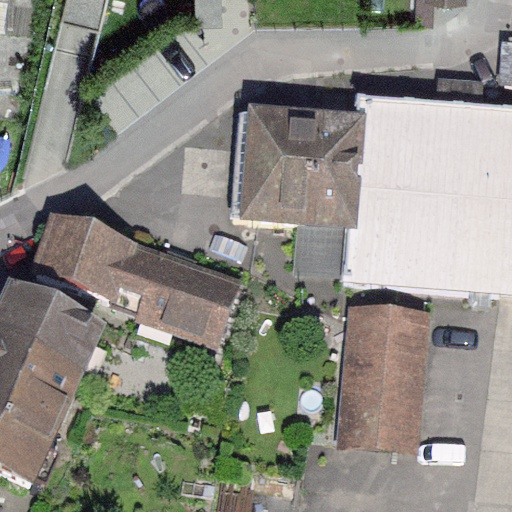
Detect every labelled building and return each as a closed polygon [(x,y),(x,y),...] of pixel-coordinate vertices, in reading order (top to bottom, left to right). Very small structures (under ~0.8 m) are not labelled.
[(506,118),(357,107),(355,135),(348,236),(344,287),(511,299),(511,48),(511,49),(506,118)] [(348,236),(355,135),(249,127),(241,227),(348,236)] [(163,267),(58,229),(39,282),(144,319),(163,267)] [(237,293),(163,267),(144,319),(142,325),(216,351),(237,293)] [(16,300),(0,340),(0,347),(81,383),(100,342),(16,300)] [(415,453),(428,332),(357,324),(344,446),(415,453)] [(0,347),(0,474),(35,491),(81,383),(0,347)]
